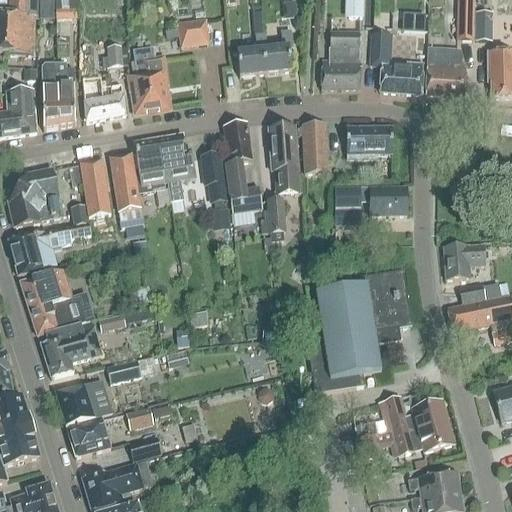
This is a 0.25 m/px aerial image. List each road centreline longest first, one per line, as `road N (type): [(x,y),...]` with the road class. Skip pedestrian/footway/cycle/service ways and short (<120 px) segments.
road 1 (residential): [(0,163),(135,132),(296,111),(390,111),(421,127)]
road 2 (residential): [(491,511),(427,302),(421,127)]
road 3 (tertiary): [(72,511),(0,275)]
